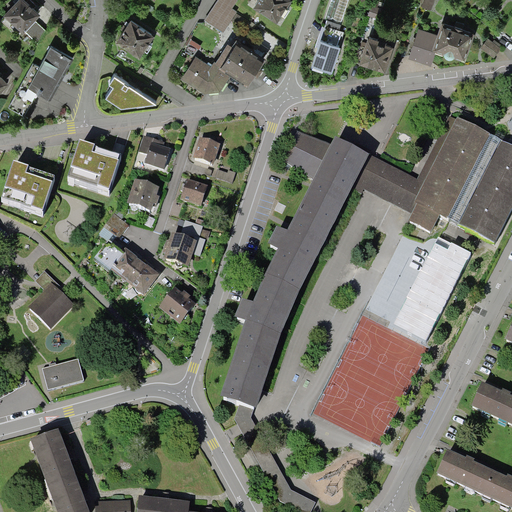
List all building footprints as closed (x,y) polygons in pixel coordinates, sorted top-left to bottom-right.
[(232,8),(237,0),(219,0),(206,21),(224,33),(238,11),(232,8)] [(254,0),(253,3),(276,18),(287,0),(254,0)] [(344,24),(349,0),(331,0),(327,20),(344,24)] [(379,19),(383,8),(378,7),(380,0),(378,0),(373,0),(368,16),(379,19)] [(423,0),(421,6),(432,10),(434,0),(423,0)] [(35,44),(45,32),(34,22),(38,17),(19,1),(0,23),(19,40),(23,34),(35,44)] [(442,18),(437,33),(419,26),(409,56),(432,63),(436,48),(444,50),(447,52),(449,53),(453,53),(465,57),(475,29),(442,18)] [(140,55),(155,34),(133,19),(119,41),(140,55)] [(311,66),(331,73),(345,30),(325,24),(311,66)] [(386,67),(393,43),(368,36),(361,60),(386,67)] [(495,58),(502,49),(488,38),(481,47),(495,58)] [(197,52),(201,43),(194,40),(190,49),(197,52)] [(212,66),(228,80),(246,90),(260,66),(227,46),(212,66)] [(34,99),(46,105),(69,62),(49,51),(38,71),(32,67),(9,111),(23,119),(34,99)] [(228,80),(212,66),(196,57),(183,79),(205,94),(220,93),(228,80)] [(122,105),(154,100),(115,74),(109,83),(113,85),(107,95),(122,105)] [(457,120),(449,117),(418,180),(370,156),(335,139),(332,146),(300,134),(286,164),(314,182),(288,234),(277,229),(268,246),(278,251),(253,306),(243,301),(235,318),(247,324),(282,336),(301,293),(354,186),(412,215),(409,222),(431,233),(440,217),(497,246),(511,214),(511,146),(458,118),(457,120)] [(144,167),(164,173),(169,151),(162,149),(163,144),(144,139),(138,162),(145,163),(144,167)] [(193,163),(214,169),(220,148),(199,142),(193,163)] [(108,198),(120,162),(79,149),(68,185),(108,198)] [(42,219),(54,182),(13,169),(1,206),(42,219)] [(222,171),(220,176),(233,182),(235,176),(222,171)] [(128,209),(151,216),(159,191),(136,184),(128,209)] [(201,211),(207,191),(184,184),(178,204),(201,211)] [(162,265),(188,273),(194,254),(202,256),(210,231),(184,223),(179,238),(171,235),(162,265)] [(142,300),(157,280),(124,256),(110,277),(142,300)] [(52,328),(74,306),(54,286),(31,309),(52,328)] [(171,292),(194,308),(198,302),(175,286),(171,292)] [(182,331),(196,311),(174,296),(160,316),(182,331)] [(511,339),(511,314),(502,335),(511,339)] [(282,336),(247,324),(221,398),(239,405),(253,410),(255,410),(282,336)] [(42,371),(47,391),(82,383),(76,362),(42,371)] [(510,419),(511,414),(511,394),(480,380),(471,401),(510,419)] [(253,410),(239,405),(234,420),(280,503),(299,511),(311,511),(315,503),(291,491),(251,419),(253,410)] [(45,479),(72,469),(56,426),(28,436),(45,479)] [(476,490),(486,468),(443,449),(433,471),(476,490)] [(511,506),(511,479),(486,468),(476,490),(511,506)] [(57,511),(87,511),(72,469),(45,479),(57,511)] [(185,511),(186,509),(187,500),(139,494),(136,511),(185,511)] [(108,507),(91,511),(131,511),(132,500),(108,501),(108,507)]
